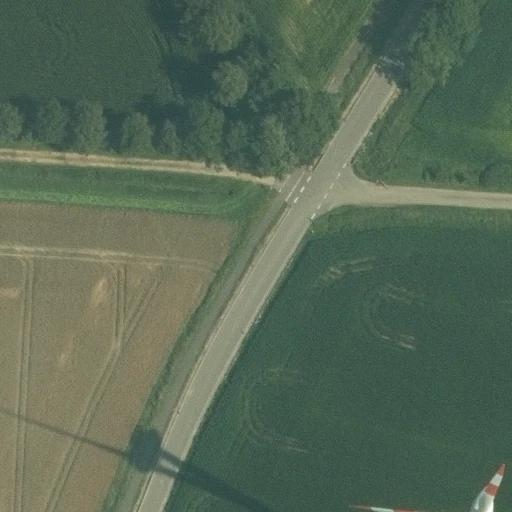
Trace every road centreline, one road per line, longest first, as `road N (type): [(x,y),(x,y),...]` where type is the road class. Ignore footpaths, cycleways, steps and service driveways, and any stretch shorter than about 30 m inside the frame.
road 1 (secondary): [(291,190),(127,511)]
road 2 (track): [(291,190),(227,167),(0,153)]
road 3 (secondary): [(409,0),(291,190)]
road 4 (unclassified): [(511,191),(291,190)]
